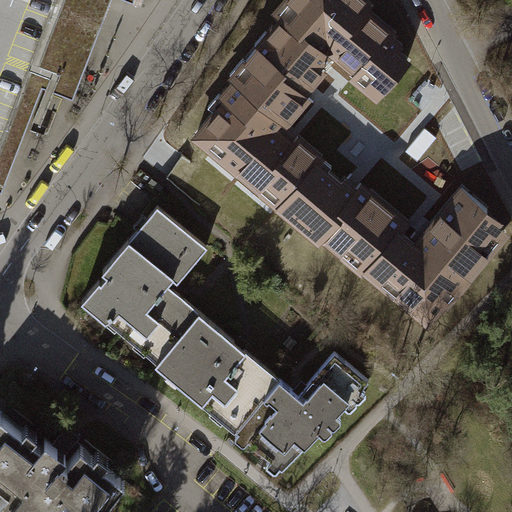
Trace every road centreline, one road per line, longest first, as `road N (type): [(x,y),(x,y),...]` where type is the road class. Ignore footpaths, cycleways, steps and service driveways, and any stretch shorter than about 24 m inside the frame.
road 1 (residential): [(0,288),(201,0)]
road 2 (residential): [(0,325),(143,418),(184,490),(209,511)]
road 3 (residential): [(428,0),(511,166)]
